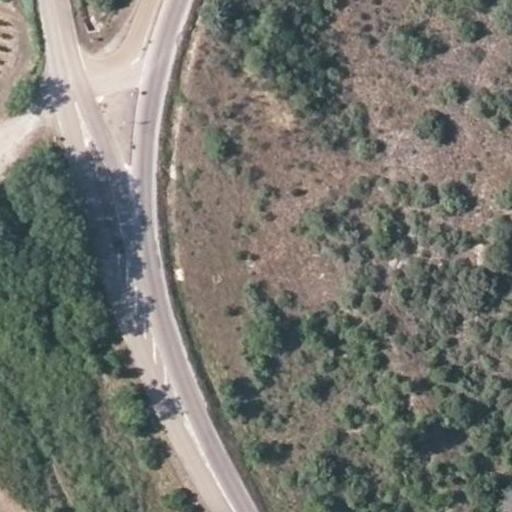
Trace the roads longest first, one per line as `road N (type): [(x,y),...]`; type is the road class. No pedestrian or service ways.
road 1 (secondary): [(64,59),(73,147),(113,284),(164,408),(224,511)]
road 2 (secondary): [(246,511),(205,434),(139,256)]
road 3 (secondary): [(139,256),(106,147),(64,59)]
road 4 (secondary): [(139,256),(138,170),(160,57)]
road 5 (secondary): [(151,0),(123,58),(88,69),(64,59)]
